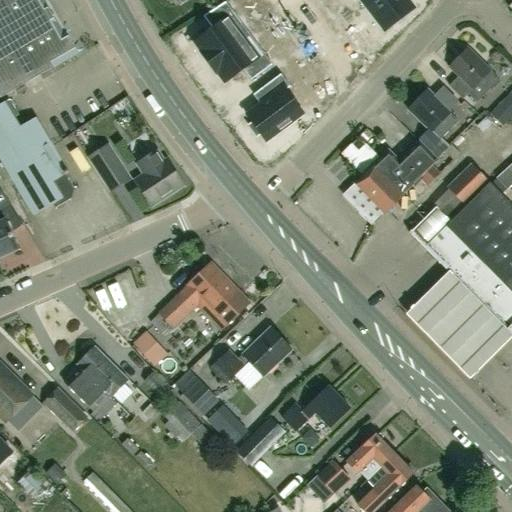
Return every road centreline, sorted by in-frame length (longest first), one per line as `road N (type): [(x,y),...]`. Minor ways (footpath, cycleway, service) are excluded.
road 1 (secondary): [(511,473),(258,203)]
road 2 (residential): [(258,203),(457,0)]
road 3 (residential): [(0,304),(241,182)]
road 4 (secondary): [(241,182),(156,82),(105,0)]
